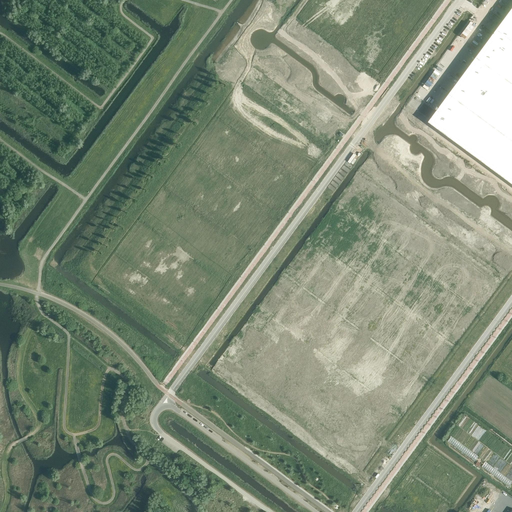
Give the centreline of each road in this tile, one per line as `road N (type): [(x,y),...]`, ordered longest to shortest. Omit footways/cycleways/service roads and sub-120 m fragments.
road 1 (unclassified): [(165,405),(460,0)]
road 2 (track): [(224,81),(205,92),(90,260),(101,283),(187,352)]
road 3 (track): [(37,293),(43,258),(231,0)]
road 4 (unclassified): [(511,300),(355,511)]
road 5 (tertiary): [(315,511),(165,405)]
road 6 (tertiary): [(165,405),(154,426),(268,511)]
